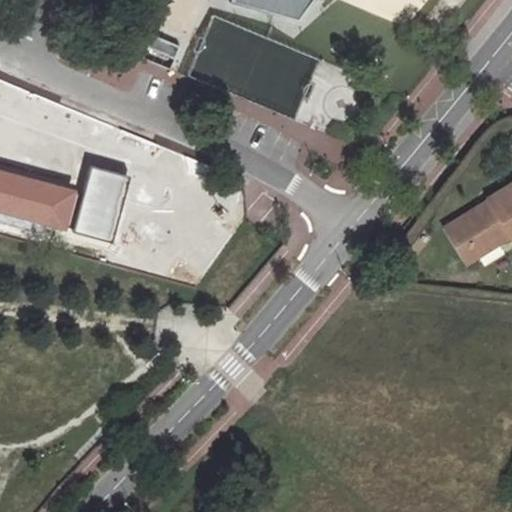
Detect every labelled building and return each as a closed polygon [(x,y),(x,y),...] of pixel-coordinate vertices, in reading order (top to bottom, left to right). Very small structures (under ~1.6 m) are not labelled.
[(230,0),(229,4),(298,24),(308,10),(307,9),(313,0),(230,0)] [(179,49),(130,28),(120,52),(170,70),(179,49)] [(0,221),(117,252),(139,167),(83,153),(74,190),(0,171),(0,221)] [(489,235),(495,245),(510,235),(511,239),(511,180),(486,197),(487,200),(442,227),(465,263),(481,253),(474,244),(489,235)] [(481,253),(495,245),(489,235),(474,244),(481,253)]
